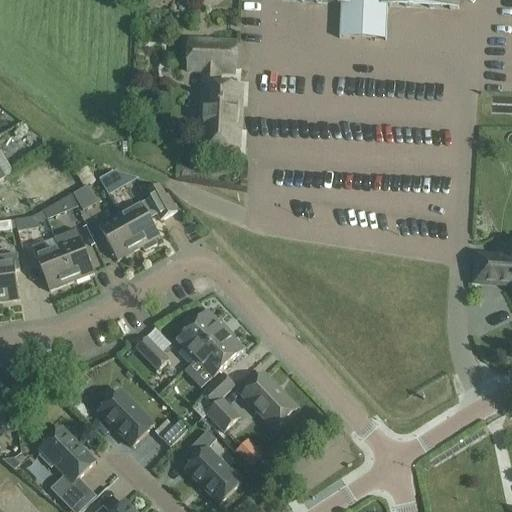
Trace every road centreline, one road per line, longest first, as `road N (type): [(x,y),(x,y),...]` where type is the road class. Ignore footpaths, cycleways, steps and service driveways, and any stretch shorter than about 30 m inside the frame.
road 1 (residential): [(389,467),(369,434),(230,279),(200,265),(54,336),(0,342)]
road 2 (unknown): [(471,238),(222,190)]
road 3 (unknown): [(471,238),(496,33)]
road 4 (unknown): [(496,33),(435,44),(303,44)]
road 5 (unknown): [(471,238),(461,351),(486,408)]
road 6 (tertiary): [(511,394),(389,467)]
